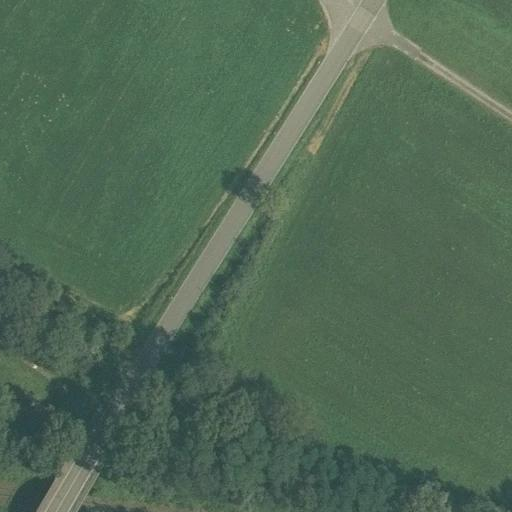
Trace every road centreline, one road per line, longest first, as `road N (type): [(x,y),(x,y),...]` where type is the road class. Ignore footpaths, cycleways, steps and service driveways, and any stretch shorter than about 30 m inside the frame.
road 1 (secondary): [(371,0),(57,511)]
road 2 (track): [(141,375),(397,511)]
road 3 (track): [(148,362),(0,289)]
